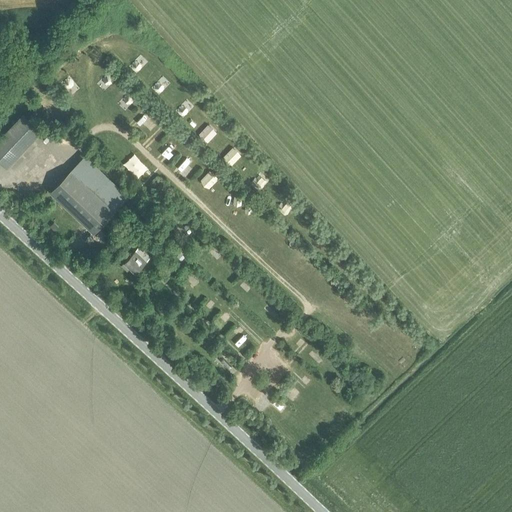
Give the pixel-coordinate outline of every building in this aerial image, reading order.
[(0,137),(0,159),(7,167),(42,130),(23,112),(0,137)] [(164,138),(159,143),(168,152),(172,147),(164,138)] [(50,191),(94,233),(128,196),(85,154),(50,191)] [(185,170),(192,159),(185,155),(178,166),(185,170)] [(212,244),(218,251),(226,243),(220,237),(212,244)] [(141,250),(144,255),(153,251),(148,240),(144,243),(146,248),(141,250)] [(123,262),(136,273),(147,261),(135,249),(123,262)] [(232,266),(241,260),(234,250),(225,257),(232,266)] [(249,269),(242,276),(253,287),(260,280),(249,269)] [(272,292),(268,297),(279,307),(283,302),(272,292)] [(243,312),(240,317),(250,325),(253,320),(243,312)] [(383,357),(390,350),(382,342),(375,349),(383,357)] [(330,354),(321,360),(328,371),(337,365),(330,354)] [(308,381),(314,372),(305,366),(299,375),(308,381)] [(295,384),(291,388),(300,397),(304,393),(295,384)] [(282,403),(288,396),(281,389),(274,396),(282,403)]
